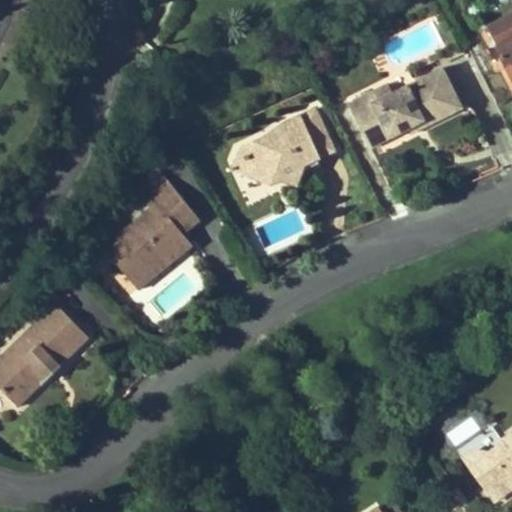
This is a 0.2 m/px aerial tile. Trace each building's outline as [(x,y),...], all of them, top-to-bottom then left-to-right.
[(511,16),(489,28),(498,46),(496,47),(511,79),(511,16)] [(452,64),(443,68),(463,108),(472,103),(452,64)] [(389,85),(349,104),(365,137),(386,126),(388,132),(407,122),(410,128),(425,121),(427,126),(463,108),(443,68),(393,93),(389,85)] [(276,176),(298,184),(304,165),(305,160),(315,155),(317,159),(334,150),(316,110),(286,124),(278,144),(265,139),(242,149),(253,176),(263,171),(276,176)] [(407,122),(388,132),(386,126),(365,137),(370,148),(410,128),(407,122)] [(273,183),(276,176),(263,171),(253,176),(242,149),(231,170),(273,183)] [(304,165),(317,159),(315,155),(305,160),(304,165)] [(133,186),(147,203),(171,184),(157,167),(133,186)] [(176,260),(193,246),(183,234),(200,220),(171,184),(147,203),(151,208),(104,247),(139,290),(176,260)] [(56,303),(0,357),(0,387),(18,406),(58,368),(89,337),(56,303)] [(489,453),(476,450),(472,470),(483,487),(501,491),(511,482),(511,433),(502,441),(503,443),(489,453)] [(476,450),(463,458),(472,470),(476,450)] [(511,482),(501,491),(483,487),(495,503),(511,491),(511,482)]
